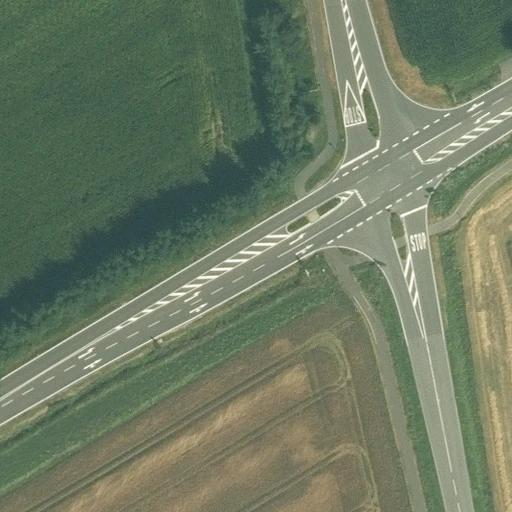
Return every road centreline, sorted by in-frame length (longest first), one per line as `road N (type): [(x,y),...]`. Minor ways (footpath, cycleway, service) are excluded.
road 1 (secondary): [(0,415),(370,207)]
road 2 (secondary): [(360,174),(0,389)]
road 3 (secondary): [(429,366),(408,185)]
road 4 (secondary): [(331,0),(360,174)]
road 5 (secondary): [(370,207),(429,366)]
road 6 (secondary): [(402,151),(353,0)]
road 7 (secondary): [(429,366),(460,511)]
road 8 (secondary): [(511,89),(402,151)]
road 9 (secondary): [(408,185),(511,122)]
